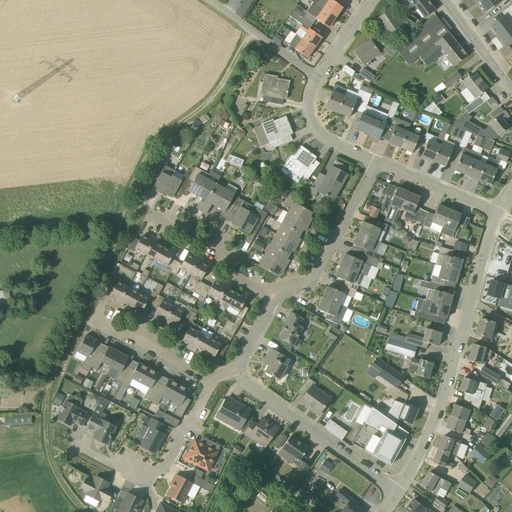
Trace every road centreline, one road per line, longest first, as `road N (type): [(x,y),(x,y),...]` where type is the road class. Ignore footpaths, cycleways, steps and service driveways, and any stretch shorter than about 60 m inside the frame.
road 1 (track): [(252,31),(207,102),(162,134),(138,169),(54,373),(45,439),(70,495),(87,511)]
road 2 (unclassified): [(397,493),(444,396),(496,212)]
road 3 (residential): [(397,493),(237,372)]
road 4 (residential): [(77,446),(138,478),(165,468),(211,381)]
road 5 (residential): [(274,293),(313,280),(377,163)]
road 6 (residential): [(274,293),(233,277),(221,253),(137,210)]
road 7 (residential): [(211,381),(93,318)]
road 8 (residential): [(207,0),(315,77)]
road 9 (residential): [(496,212),(377,163)]
road 10 (residential): [(377,163),(315,127),(315,77)]
